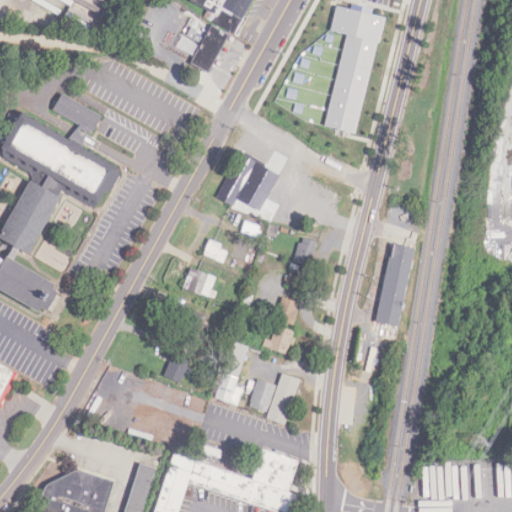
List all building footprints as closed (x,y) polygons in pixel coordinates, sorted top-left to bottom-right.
[(336,5),(329,30),(346,34),(323,126),(355,134),(378,42),(380,42),(386,17),(336,5)] [(206,74),(228,35),(211,25),(189,64),(206,74)] [(3,260),(0,258),(0,289),(37,311),(40,307),(46,310),(56,291),(51,288),(54,283),(13,259),(18,249),(26,254),(60,197),(57,195),(61,189),(93,207),(102,192),(110,190),(118,176),(116,167),(82,147),(85,137),(87,130),(91,132),(101,115),(61,92),(52,109),(78,124),(73,130),(67,138),(19,112),(0,143),(0,147),(3,156),(44,180),(40,186),(28,180),(27,182),(3,225),(0,230),(0,238),(11,246),(6,255),(3,260)] [(277,175),(240,155),(216,198),(254,218),(277,175)] [(292,262),(308,267),(316,243),(300,238),(292,262)] [(222,262),(228,250),(209,242),(204,253),(222,262)] [(390,243),(373,323),(394,327),(411,248),(390,243)] [(210,296),(215,276),(188,269),(183,290),(210,296)] [(292,325),(299,303),(281,298),(274,320),(292,325)] [(264,338),(262,346),(287,353),(293,329),(275,324),(271,340),(264,338)] [(216,399),(243,406),(246,397),(243,396),(244,390),(236,387),(246,346),(231,342),(216,399)] [(164,375),(179,382),(189,361),(173,354),(164,375)] [(0,406),(15,375),(0,367),(0,406)] [(284,424),(299,380),(281,374),(276,386),(257,380),(248,406),(267,412),(265,418),(284,424)] [(177,511),(187,483),(268,511),(290,511),(297,496),(285,492),(296,462),(259,450),(249,480),(172,453),(152,511),(177,511)] [(142,511),(154,467),(137,462),(123,511),(142,511)] [(103,511),(112,481),(64,467),(60,483),(46,479),(37,509),(47,511),(103,511)]
